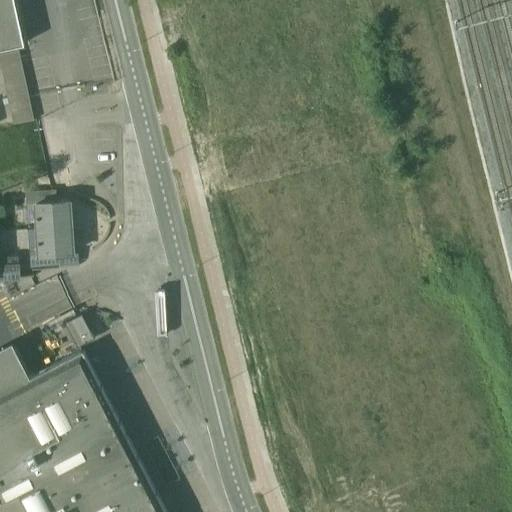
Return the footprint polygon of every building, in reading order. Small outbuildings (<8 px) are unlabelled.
[(0,0),(0,64),(14,125),(35,120),(17,44),(23,43),(13,0),(0,0)] [(0,127),(11,126),(8,101),(0,102),(0,127)] [(26,209),(36,209),(37,228),(72,226),(70,199),(56,200),(56,190),(25,191),(26,209)] [(39,254),(32,255),(32,265),(60,263),(60,253),(74,252),(72,226),(37,228),(39,254)] [(0,280),(21,279),(20,262),(10,263),(10,256),(0,256),(0,280)] [(64,321),(77,346),(94,338),(81,313),(64,321)] [(162,511),(79,350),(0,390),(0,511),(162,511)]
